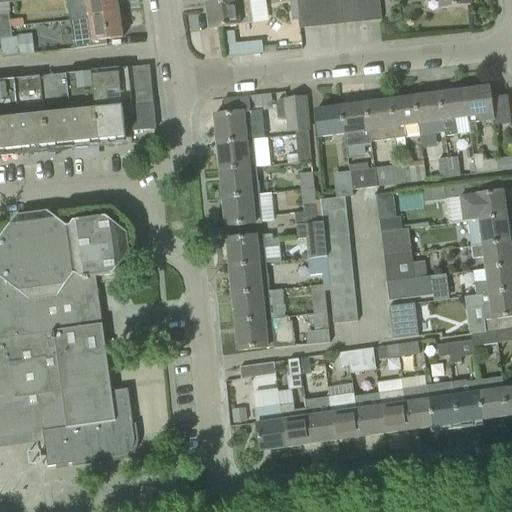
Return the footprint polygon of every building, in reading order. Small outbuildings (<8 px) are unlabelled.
[(87,0),(90,18),(118,14),(116,0),(87,0)] [(236,2),(207,6),(210,31),(268,22),(264,0),(263,0),(257,1),(249,3),(236,2)] [(353,0),(346,0),(341,1),(343,25),(356,24),(353,0)] [(353,0),(356,24),(368,23),(365,0),(353,0)] [(379,0),(365,0),(368,23),(381,21),(379,0)] [(469,0),(419,0),(419,1),(424,0),(439,0),(441,10),(470,6),(469,0)] [(335,2),(321,3),(324,27),(338,26),(335,2)] [(315,4),(310,4),(312,28),(324,27),(321,3),(315,4)] [(310,4),(296,6),(299,30),(312,28),(310,4)] [(118,14),(90,18),(70,21),(74,50),(106,45),(106,41),(122,39),(118,14)] [(0,15),(0,27),(9,27),(8,20),(8,15),(0,15)] [(22,18),(8,20),(9,27),(22,25),(22,18)] [(0,39),(10,39),(9,27),(0,27),(0,39)] [(12,41),(5,41),(6,54),(13,54),(35,52),(33,35),(11,37),(12,41)] [(260,42),(235,44),(236,56),(261,53),(260,42)] [(149,67),(117,70),(125,133),(156,129),(149,67)] [(117,70),(91,73),(100,141),(125,139),(125,133),(117,70)] [(91,73),(66,75),(74,144),(100,141),(91,73)] [(66,75),(39,78),(48,146),(74,144),(66,75)] [(39,78),(13,80),(21,149),(48,146),(39,78)] [(13,80),(0,81),(0,151),(21,149),(13,80)] [(489,88),(463,91),(466,118),(467,118),(469,135),(476,134),(476,123),(493,121),(494,126),(510,124),(508,105),(506,97),(490,99),(489,88)] [(463,91),(438,95),(443,134),(444,134),(444,137),(456,136),(454,120),(466,118),(463,91)] [(438,95),(414,98),(420,137),(443,134),(438,95)] [(214,116),(217,144),(253,140),(265,139),(262,111),(250,112),(249,98),(223,101),(225,115),(214,116)] [(414,98),(389,101),(394,140),(420,137),(414,98)] [(295,132),(295,136),(307,134),(307,131),(308,131),(305,99),(285,100),(285,101),(287,119),(288,133),(295,132)] [(277,102),(275,105),(277,120),(287,119),(285,101),(277,102)] [(344,134),(343,134),(345,146),(369,143),(364,105),(363,101),(350,103),(350,106),(340,108),(344,134)] [(389,101),(364,105),(369,143),(370,143),(394,140),(389,101)] [(319,138),(343,134),(344,134),(340,108),(315,111),(319,138)] [(307,134),(295,136),(298,164),(311,163),(307,134)] [(217,144),(219,172),(256,168),(253,140),(217,144)] [(472,156),(474,175),(511,170),(511,158),(483,162),(482,155),(472,156)] [(457,158),(447,159),(449,179),(460,177),(457,158)] [(449,179),(447,159),(437,161),(440,180),(449,179)] [(408,165),(397,166),(400,185),(425,182),(423,162),(408,163),(408,165)] [(397,166),(372,170),(375,188),(400,185),(397,166)] [(219,172),(222,200),(259,196),(256,168),(219,172)] [(348,173),(350,186),(350,185),(351,192),(375,188),(372,170),(348,173)] [(299,174),(301,191),(313,190),(311,173),(299,174)] [(341,187),(350,186),(348,173),(339,174),(341,187)] [(467,223),(467,224),(506,218),(501,181),(422,191),(424,204),(460,199),(463,224),(467,223)] [(294,214),(295,226),(316,224),(314,206),(313,190),(301,191),(302,207),(302,213),(294,214)] [(259,196),(222,200),(225,228),(261,224),(274,222),(271,195),(259,196)] [(377,197),(381,221),(391,220),(394,214),(392,195),(377,197)] [(320,200),(321,213),(345,210),(344,198),(320,200)] [(321,213),(322,226),(346,224),(345,210),(321,213)] [(134,443),(134,442),(134,440),(134,439),(127,390),(111,392),(95,278),(114,275),(129,254),(127,234),(106,218),(73,222),(69,227),(66,226),(47,212),(17,216),(0,238),(0,438),(42,432),(47,468),(120,458),(123,457),(124,457),(127,455),(129,453),(131,451),(133,449),(134,446),(134,445),(134,443)] [(467,224),(470,248),(509,243),(506,218),(467,224)] [(305,238),(307,259),(320,258),(319,241),(316,224),(295,226),(296,239),(305,238)] [(322,226),(323,238),(347,236),(346,224),(322,226)] [(379,234),(382,259),(410,256),(406,230),(379,234)] [(226,240),(229,268),(266,264),(263,236),(226,240)] [(323,238),(325,250),(349,248),(347,236),(323,238)] [(484,259),(485,271),(511,267),(511,262),(509,243),(470,248),(472,261),(484,259)] [(325,250),(326,263),(350,261),(349,248),(325,250)] [(382,259),(385,284),(413,281),(410,256),(382,259)] [(320,258),(307,259),(309,276),(322,275),(320,258)] [(326,263),(327,276),(351,273),(350,261),(326,263)] [(229,268),(232,295),(268,291),(266,264),(229,268)] [(474,285),(476,296),(476,297),(511,292),(511,267),(485,271),(473,273),(475,285),(474,285)] [(327,276),(329,288),(353,285),(351,273),(327,276)] [(413,281),(385,284),(387,302),(431,297),(429,279),(413,281)] [(329,288),(330,300),(354,298),(353,285),(329,288)] [(310,288),(313,315),(325,313),(322,287),(310,288)] [(232,295),(235,323),(285,318),(282,290),(268,291),(232,295)] [(484,322),(485,333),(485,335),(494,334),(511,331),(511,292),(476,297),(476,296),(464,298),(466,310),(481,308),(483,322),(484,322)] [(330,300),(331,313),(355,310),(354,298),(330,300)] [(387,309),(391,340),(417,337),(413,306),(387,309)] [(355,310),(331,313),(333,325),(356,323),(355,310)] [(325,313),(313,315),(315,332),(327,331),(325,313)] [(285,318),(235,323),(238,352),(273,348),(273,350),(294,347),(291,322),(287,323),(287,318),(285,318)] [(315,332),(305,333),(306,346),(328,344),(327,331),(315,332)] [(511,331),(494,334),(496,344),(511,341),(511,331)] [(471,342),(470,342),(471,348),(472,348),(496,344),(494,334),(485,335),(485,333),(470,335),(471,342)] [(446,345),(447,357),(448,357),(449,365),(460,364),(459,359),(474,356),(472,348),(471,348),(470,342),(446,345)] [(407,344),(395,346),(397,358),(419,355),(418,343),(407,344)] [(439,359),(447,357),(446,345),(437,346),(439,359)] [(397,358),(395,346),(377,348),(379,361),(397,358)] [(346,353),(348,364),(349,364),(351,373),(375,370),(372,349),(346,353)] [(348,364),(346,353),(338,354),(340,368),(348,366),(348,364)] [(310,372),(308,358),(297,360),(299,373),(310,372)] [(299,373),(297,360),(288,361),(290,375),(299,373)] [(270,377),(275,376),(274,365),(239,369),(241,381),(259,378),(259,386),(271,385),(270,377)] [(502,378),(476,381),(482,421),(506,417),(502,390),(503,390),(502,378)] [(466,381),(451,383),(457,424),(482,421),(476,381),(466,383),(466,381)] [(451,383),(427,386),(432,428),(457,424),(451,383)] [(402,390),(402,391),(408,431),(432,428),(427,386),(402,390)] [(511,388),(503,390),(502,390),(506,417),(511,416),(511,388)] [(402,391),(377,394),(383,435),(408,431),(402,391)] [(377,394),(353,398),(355,411),(354,411),(358,438),(383,435),(377,394)] [(353,395),(328,399),(334,442),(358,438),(354,411),(355,411),(353,398),(353,395)] [(304,402),(305,410),(306,418),(305,418),(309,445),(334,442),(328,399),(304,402)] [(294,405),(278,407),(284,449),(309,445),(305,418),(306,418),(305,410),(295,411),(294,405)] [(284,449),(278,407),(254,410),(260,452),(284,449)] [(244,409),(232,411),(234,424),(246,422),(244,409)]
